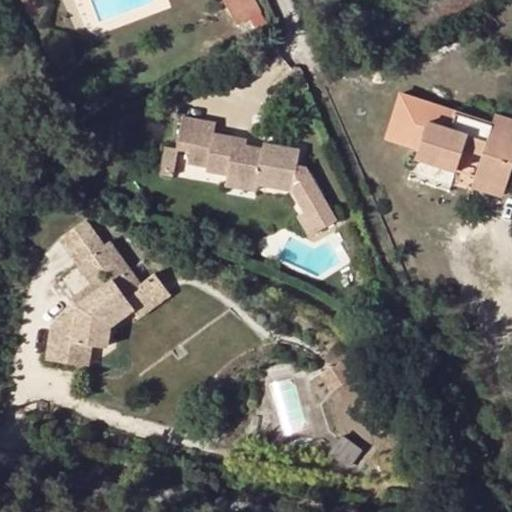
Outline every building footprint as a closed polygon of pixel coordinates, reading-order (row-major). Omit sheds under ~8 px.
[(261,14),(253,0),(223,0),(236,25),(261,14)] [(429,121),(417,157),(457,170),(464,149),(483,154),(476,176),(507,186),(511,172),(511,139),(488,132),(491,123),(457,112),(451,129),(429,121)] [(491,123),(488,132),(511,139),(511,119),(494,114),(491,123)] [(258,152),(242,149),(228,147),(229,140),(208,137),(210,125),(179,120),(174,151),(178,152),(204,157),(203,164),(223,166),(254,171),(253,176),(256,176),(290,182),(318,223),(340,207),(303,155),(294,154),(296,140),(261,134),(258,152)] [(229,140),(228,147),(242,149),(243,143),(229,140)] [(173,181),(178,152),(174,151),(166,151),(161,179),(173,181)] [(253,176),(254,171),(223,166),(221,178),(254,183),(256,176),(253,176)] [(504,196),(507,186),(476,176),(473,187),(504,196)] [(56,279),(108,284),(52,322),(48,360),(96,365),(97,352),(114,341),(115,334),(175,294),(161,273),(136,270),(96,210),(56,237),(75,267),(57,265),(56,279)] [(295,377),(272,383),(286,433),(308,426),(295,377)] [(349,467),(362,448),(345,435),(331,454),(349,467)]
